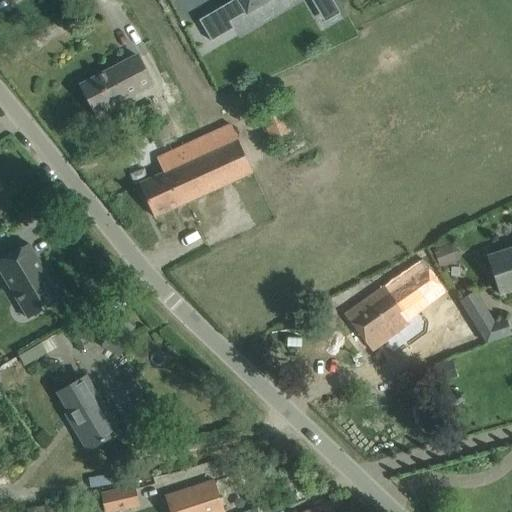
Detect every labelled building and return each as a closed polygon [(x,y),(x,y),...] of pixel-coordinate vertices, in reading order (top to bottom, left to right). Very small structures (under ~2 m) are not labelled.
[(233,0),(228,3),(220,8),(229,22),(247,12),(247,13),(269,0),(233,0)] [(137,56),(80,85),(97,118),(115,108),(113,104),(152,84),(146,73),(137,56)] [(258,111),(270,139),(290,131),(278,102),(258,111)] [(167,171),(139,184),(154,217),(253,171),(233,124),(179,148),(161,157),(167,171)] [(0,260),(0,270),(28,318),(61,299),(29,244),(0,260)] [(511,246),(487,255),(494,276),(500,295),(511,291),(511,246)] [(383,286),(360,302),(344,314),(372,351),(409,322),(407,319),(444,291),(422,260),(383,287),(383,286)] [(511,331),(507,317),(495,320),(476,290),(459,301),(486,345),(511,336),(511,331)] [(458,310),(445,318),(454,335),(449,338),(455,350),(468,346),(477,339),(458,310)] [(119,355),(129,335),(111,325),(101,345),(119,355)] [(79,424),(75,426),(88,449),(117,432),(85,378),(60,392),(79,424)] [(164,497),(168,511),(223,511),(213,482),(164,497)] [(104,511),(112,511),(140,506),(135,485),(100,492),(104,511)] [(335,511),(330,500),(312,509),(304,511),(335,511)]
